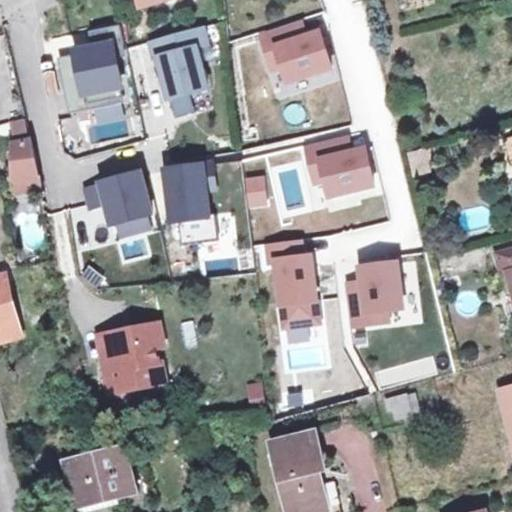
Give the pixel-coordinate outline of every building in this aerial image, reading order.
[(141,0),(145,11),(174,0),(141,0)] [(308,20),(258,36),(270,73),(281,69),(286,83),(335,67),(322,27),(312,31),(308,20)] [(206,25),(149,41),(165,98),(211,85),(199,47),(211,43),(206,25)] [(59,57),(70,111),(125,100),(122,86),(126,85),(116,35),(72,44),(74,54),(59,57)] [(26,116),(9,120),(11,135),(29,132),(26,116)] [(343,142),(306,150),(312,178),(327,175),(331,193),(376,184),(368,143),(345,148),(343,142)] [(30,146),(15,149),(15,179),(0,184),(0,199),(3,210),(41,198),(30,146)] [(215,164),(165,169),(171,221),(180,220),(183,243),(220,239),(218,214),(211,214),(209,191),(218,191),(215,164)] [(142,173),(83,188),(89,209),(101,206),(107,224),(153,211),(142,173)] [(305,251),(269,255),(270,271),(276,270),(283,328),(320,324),(314,264),(307,265),(305,251)] [(511,253),(495,258),(500,276),(506,275),(511,296),(511,253)] [(347,285),(352,327),(389,323),(388,307),(406,305),(400,257),(359,262),(362,283),(347,285)] [(0,342),(14,339),(10,321),(13,319),(7,291),(4,291),(1,278),(0,278),(0,342)] [(159,324),(115,333),(119,359),(101,363),(108,395),(152,387),(149,367),(158,366),(155,350),(164,348),(159,324)] [(119,359),(115,333),(96,336),(101,363),(119,359)] [(149,367),(152,387),(167,384),(163,365),(158,366),(149,367)] [(261,380),(244,383),(249,407),(266,404),(261,380)] [(511,387),(498,390),(511,454),(511,387)] [(385,398),(391,420),(420,412),(414,390),(385,398)] [(310,433),(268,443),(284,511),(320,511),(324,511),(314,472),(319,470),(310,433)] [(123,441),(63,454),(72,500),(132,486),(123,441)]
